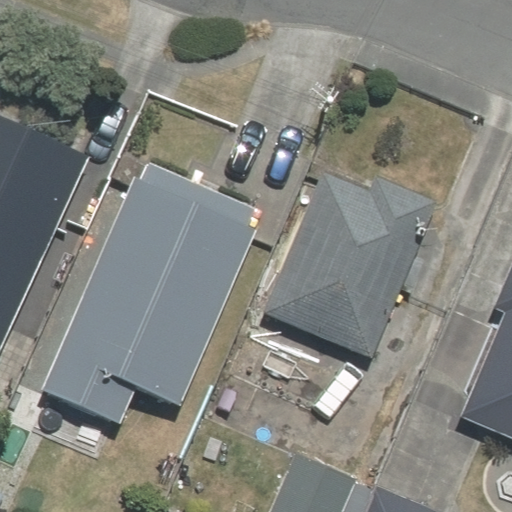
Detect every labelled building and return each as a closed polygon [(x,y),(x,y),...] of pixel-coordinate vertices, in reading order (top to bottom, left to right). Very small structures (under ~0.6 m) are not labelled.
[(0,335),(89,158),(0,113),(0,335)] [(144,395),(179,411),(266,215),(142,161),(41,391),(129,429),(144,395)] [(422,219),(322,176),(259,318),(359,361),(422,219)] [(511,257),(487,315),(498,320),(453,423),(511,448),(511,257)] [(328,366),(251,330),(226,381),(303,418),(328,366)] [(330,511),(343,483),(283,457),(258,511),(330,511)] [(413,511),(368,494),(360,511),(413,511)]
